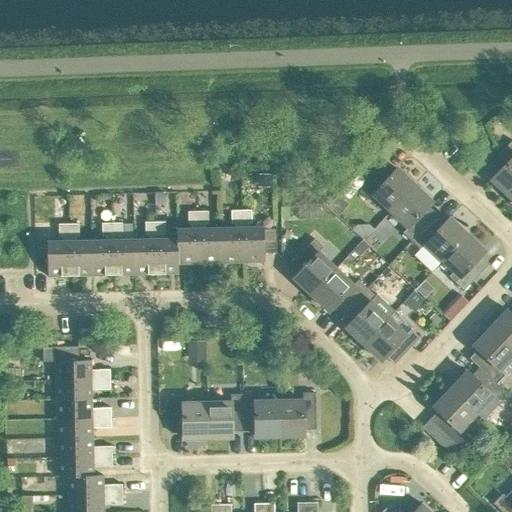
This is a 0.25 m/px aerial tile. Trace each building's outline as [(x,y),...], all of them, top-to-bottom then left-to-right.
[(490,179),(508,196),(511,192),(511,141),(489,163),(498,171),(490,179)] [(372,194),(390,211),(414,185),(396,169),(388,177),(380,169),(358,192),(367,200),(372,194)] [(270,188),(270,175),(258,175),(257,187),(270,188)] [(402,233),(410,241),(432,218),(424,210),(431,202),(414,185),(390,211),(407,227),(402,233)] [(169,203),(169,193),(156,193),(156,203),(169,203)] [(338,215),(348,205),(338,195),(328,206),(338,215)] [(234,227),(219,228),(220,263),(241,262),(240,210),(230,210),(230,224),(234,223),(234,227)] [(250,210),(240,210),(241,262),(264,262),(263,253),(276,253),(275,229),(263,229),(263,227),(248,227),(248,223),(251,223),(250,210)] [(176,229),(176,238),(177,264),(198,263),(197,211),(187,211),(187,225),(191,224),(191,229),(176,229)] [(207,211),(197,211),(198,263),(220,263),(219,228),(204,228),(204,224),(207,224),(207,211)] [(424,244),(442,260),(466,235),(448,218),(440,226),(432,218),(410,241),(419,249),(424,244)] [(164,221),(154,222),(156,274),(178,273),(177,264),(176,238),(162,239),(161,235),(165,234),(164,221)] [(121,222),(111,223),(112,275),(134,274),(133,239),(119,240),(118,236),(122,236),(121,222)] [(148,239),(133,239),(134,274),(156,274),(154,222),(144,222),(144,235),(148,235),(148,239)] [(78,223),(68,224),(69,276),(91,275),(90,240),(75,241),(75,237),(78,237),(78,223)] [(104,240),(90,240),(91,275),(112,275),(111,223),(101,223),(101,236),(104,236),(104,240)] [(69,276),(68,224),(58,224),(58,237),(61,237),(61,241),(46,241),(47,277),(69,276)] [(466,235),(442,260),(460,277),(454,282),(463,291),(485,268),(476,260),(484,252),(466,235)] [(293,278),(311,294),(335,269),(317,252),(322,247),(314,239),(292,262),(300,270),(293,278)] [(363,242),(354,252),(359,257),(368,248),(363,242)] [(336,303),(345,311),(366,288),(358,280),(352,286),(335,269),(311,294),(329,311),(336,303)] [(345,327),(363,344),(387,318),(369,302),(375,296),(366,288),(345,311),(353,319),(345,327)] [(424,300),(414,290),(404,301),(415,310),(424,300)] [(450,321),(468,303),(458,294),(441,312),(450,321)] [(511,315),(506,310),(490,328),(511,348),(511,315)] [(387,318),(363,344),(381,361),(389,353),(397,361),(418,338),(410,329),(405,335),(387,318)] [(511,366),(511,348),(490,328),(473,346),(481,353),(473,362),(482,371),(496,383),(511,366)] [(205,362),(205,341),(187,342),(187,362),(205,362)] [(90,370),(90,360),(74,360),(73,346),(42,347),(43,361),(55,361),(55,381),(110,379),(109,369),(90,370)] [(467,371),(450,389),(475,413),(492,396),(498,401),(506,392),(496,383),(482,371),(475,379),(467,371)] [(55,381),(56,400),(91,399),(91,390),(110,389),(110,379),(55,381)] [(475,413),(450,389),(433,407),(441,415),(433,423),(456,445),(464,436),(459,431),(475,413)] [(302,400),(278,401),(279,436),(303,435),(303,424),(315,424),(314,392),(302,393),(302,400)] [(230,402),(206,403),(207,438),(231,437),(231,426),(242,426),(242,394),(230,394),(230,402)] [(254,394),(242,394),(242,426),(254,425),(254,436),(279,436),(278,401),(254,401),(254,394)] [(207,438),(206,403),(182,403),(182,396),(170,396),(171,428),(182,427),(182,438),(207,438)] [(56,400),(56,419),(110,418),(110,408),(91,408),(91,399),(56,400)] [(56,419),(57,438),(92,437),(91,428),(111,428),(110,418),(56,419)] [(456,445),(433,423),(425,431),(448,453),(456,445)] [(57,438),(57,457),(111,456),(111,446),(92,446),(92,437),(57,438)] [(6,450),(6,458),(18,458),(18,449),(6,450)] [(58,477),(93,475),(92,467),(112,466),(111,456),(57,457),(58,477)] [(102,475),(67,477),(68,496),(122,494),(121,484),(102,485),(102,475)] [(511,511),(511,490),(505,498),(501,494),(492,504),(501,511),(511,511)] [(68,496),(67,511),(102,511),(103,505),(122,504),(122,494),(68,496)] [(296,511),(306,511),(306,502),(296,502),(296,511)] [(316,511),(316,502),(306,502),(306,511),(316,511)] [(253,511),(263,511),(263,503),(253,504),(253,511)] [(273,511),(273,503),(263,503),(263,511),(273,511)] [(429,511),(420,503),(411,511),(402,511),(398,508),(394,511),(429,511)]
